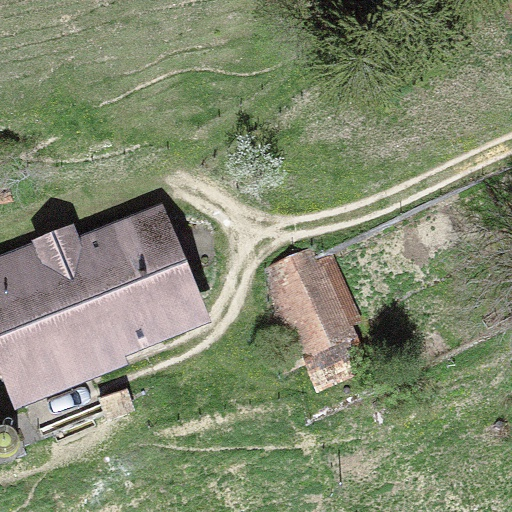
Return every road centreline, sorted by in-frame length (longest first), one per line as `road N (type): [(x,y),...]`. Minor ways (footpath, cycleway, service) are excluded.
road 1 (track): [(249,236),(376,202),(511,140)]
road 2 (track): [(52,208),(171,193),(215,208),(249,236)]
